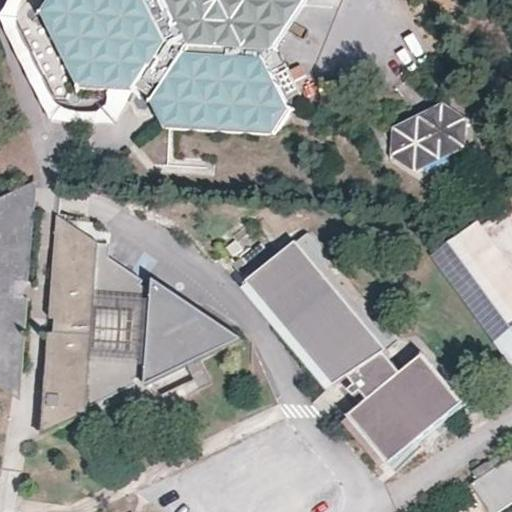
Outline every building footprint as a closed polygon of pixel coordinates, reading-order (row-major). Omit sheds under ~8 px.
[(40,12),(48,0),(12,0),(2,16),(58,120),(117,122),(132,90),(129,90),(123,90),(121,90),(108,89),(106,104),(99,111),(76,110),(67,106),(58,98),(24,31),(24,20),(32,13),(40,12)] [(123,90),(129,90),(132,90),(139,91),(155,104),(161,116),(167,129),(172,129),(280,137),(296,113),(270,63),(277,55),(311,0),(50,0),(45,9),(43,14),(80,87),(108,89),(121,90),(123,90)] [(418,171),(465,149),(468,119),(444,103),(396,126),(394,155),(418,171)] [(0,213),(33,212),(36,182),(0,197),(0,213)] [(33,212),(0,213),(0,369),(8,373),(20,379),(27,298),(15,296),(15,288),(15,281),(30,282),(33,212)] [(511,352),(511,255),(481,213),(433,244),(511,352)] [(58,216),(55,215),(55,221),(49,317),(55,317),(60,243),(96,245),(97,241),(95,239),(74,226),(58,216)] [(108,245),(95,239),(97,241),(96,245),(103,250),(108,253),(108,245)] [(350,390),(356,397),(362,391),(365,395),(369,400),(349,417),(351,418),(388,463),(390,465),(464,402),(424,354),(414,362),(402,372),(399,369),(385,352),(389,350),(367,325),(298,241),(251,281),(249,283),(250,284),(332,381),(335,386),(349,376),(353,380),(357,385),(350,390)] [(243,336),(154,276),(150,281),(146,288),(137,283),(142,276),(108,253),(103,250),(96,245),(60,243),(55,317),(55,322),(54,330),(54,333),(52,363),(51,381),(50,394),(49,402),(53,402),(56,402),(85,404),(133,381),(134,381),(133,377),(131,373),(135,371),(140,369),(142,373),(146,382),(148,381),(192,360),(243,336)] [(146,288),(150,281),(142,276),(137,283),(146,288)] [(332,381),(250,284),(246,287),(244,289),(325,386),(332,381)] [(42,432),(84,412),(85,404),(56,402),(53,402),(49,402),(50,394),(51,381),(52,363),(54,333),(46,332),(42,392),(43,414),(42,432)] [(0,369),(0,387),(5,391),(13,396),(19,400),(20,379),(8,373),(0,369)] [(388,463),(351,418),(345,423),(382,468),(388,463)] [(473,483),(492,511),(497,511),(511,502),(511,456),(506,460),(502,453),(487,463),(485,465),(473,473),(478,480),(473,483)]
